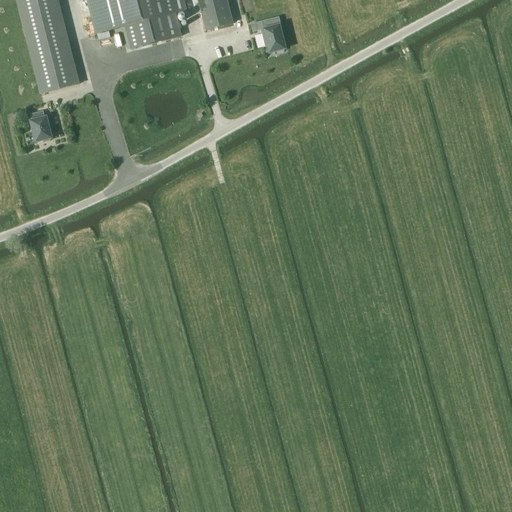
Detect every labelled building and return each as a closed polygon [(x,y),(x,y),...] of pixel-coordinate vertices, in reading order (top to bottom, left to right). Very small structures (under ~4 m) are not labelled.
[(57,0),(17,0),(41,96),(78,87),(57,0)] [(88,0),(97,34),(124,27),(130,50),(181,37),(175,14),(184,12),(181,0),(88,0)] [(197,0),(205,31),(233,24),(226,0),(197,0)] [(274,54),(284,52),(283,50),(285,50),(279,28),(281,27),(279,18),(262,22),(262,23),(263,23),(265,30),(264,31),(264,34),(262,35),(263,41),(265,41),(266,46),(266,48),(268,47),(269,54),(274,53),(274,54)] [(44,118),(43,112),(41,113),(30,115),(31,121),(30,121),(33,133),(36,143),(42,141),(43,143),(50,141),(50,139),(51,138),(46,117),(44,118)]
